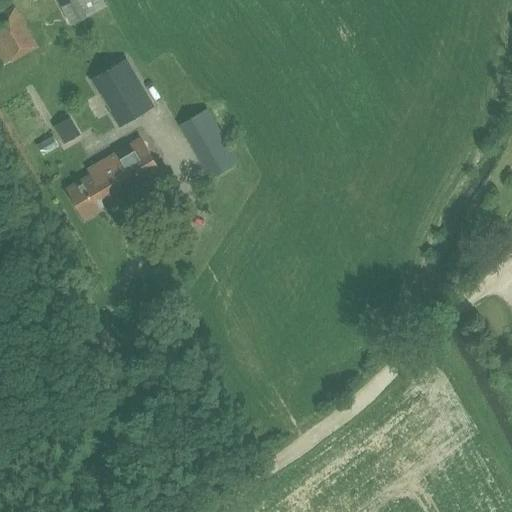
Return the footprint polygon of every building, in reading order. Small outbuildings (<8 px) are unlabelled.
[(102,0),(61,0),(74,23),(106,6),(102,0)] [(40,47),(16,6),(0,15),(0,36),(14,62),(40,47)] [(154,105),(127,60),(93,80),(119,125),(154,105)] [(94,131),(75,88),(47,100),(41,85),(13,98),(26,127),(59,113),(71,141),(94,131)] [(208,110),(181,126),(212,178),(239,162),(231,148),(208,110)] [(110,204),(113,209),(165,179),(141,138),(88,168),(92,175),(68,189),(85,218),(110,204)]
